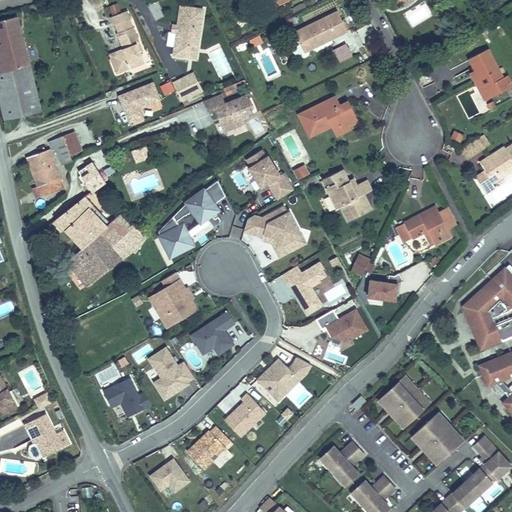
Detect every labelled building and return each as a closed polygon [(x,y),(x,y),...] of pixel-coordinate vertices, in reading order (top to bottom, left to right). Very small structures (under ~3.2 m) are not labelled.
[(181,6),(178,26),(177,33),(174,55),(188,58),(190,44),(198,45),(203,9),(181,6)] [(125,47),(123,49),(116,51),(119,59),(112,62),(117,74),(131,68),(129,62),(142,57),(140,52),(143,51),(134,27),(133,27),(130,19),(130,18),(127,10),(111,17),(114,25),(115,24),(119,33),(117,33),(121,44),(124,43),(125,47)] [(347,30),(338,11),(295,32),(305,52),(347,30)] [(16,16),(0,20),(0,100),(5,120),(41,111),(16,16)] [(340,62),(352,56),(346,43),(334,49),(340,62)] [(198,45),(190,44),(188,58),(196,59),(198,45)] [(300,45),(292,49),(295,56),(303,52),(300,45)] [(469,58),(475,70),(476,72),(477,71),(479,75),(478,76),(484,88),(491,84),(496,94),(511,86),(511,84),(507,75),(503,77),(498,69),(488,49),(469,58)] [(116,51),(109,54),(112,62),(119,59),(116,51)] [(144,63),(142,57),(129,62),(131,68),(144,63)] [(475,70),(471,73),(485,100),(496,94),(491,84),(484,88),(478,76),(479,75),(477,71),(476,72),(475,70)] [(193,73),(173,83),(182,101),(202,91),(193,73)] [(223,89),(224,92),(246,83),(244,80),(223,89)] [(153,82),(119,96),(124,107),(126,106),(128,109),(125,110),(129,122),(143,116),(139,107),(160,99),(153,82)] [(225,104),(220,94),(204,100),(209,111),(215,108),(221,122),(225,131),(245,123),(243,118),(253,114),(245,95),(225,104)] [(335,96),(299,114),(310,137),(332,125),(337,136),(351,129),(349,125),(358,121),(348,101),(340,105),(335,96)] [(493,101),(487,104),(490,110),(496,107),(493,101)] [(464,135),(454,130),(451,137),(460,142),(464,135)] [(74,131),(62,136),(70,155),(82,150),(74,131)] [(248,132),(233,138),(237,148),(252,142),(248,132)] [(53,149),(56,149),(62,165),(72,160),(70,155),(62,136),(49,141),(53,149)] [(484,148),(477,138),(462,147),(469,158),(484,148)] [(145,145),(133,151),(137,162),(149,157),(145,145)] [(490,161),(482,166),(485,170),(485,171),(476,177),(481,185),(490,180),(492,183),(502,177),(504,177),(511,171),(511,145),(506,149),(505,147),(488,158),(490,161)] [(50,149),(32,155),(37,169),(32,171),(39,188),(34,190),(37,197),(64,188),(50,149)] [(263,186),(267,184),(268,183),(270,186),(269,187),(277,200),(293,190),(282,173),(280,175),(268,156),(266,157),(261,150),(246,160),(250,167),(248,168),(255,180),(258,178),(263,186)] [(37,169),(32,155),(27,157),(32,171),(37,169)] [(474,157),(468,160),(473,168),(479,164),(474,157)] [(93,162),(79,171),(92,191),(104,182),(98,172),(99,171),(93,162)] [(304,165),(293,171),(297,180),(309,174),(304,165)] [(106,177),(114,173),(111,166),(103,170),(106,177)] [(349,182),(348,181),(342,169),(322,179),(336,208),(341,206),(348,221),(371,209),(364,194),(372,190),(367,180),(356,185),(350,188),(348,183),(349,182)] [(348,183),(350,188),(356,185),(353,179),(348,181),(349,182),(348,183)] [(226,196),(218,180),(187,202),(192,208),(175,216),(177,222),(158,231),(168,252),(190,241),(186,234),(187,233),(185,228),(206,217),(213,228),(222,221),(218,216),(215,218),(212,214),(218,210),(214,205),(226,196)] [(490,180),(481,185),(483,188),(492,183),(490,180)] [(256,193),(264,207),(275,201),(267,187),(256,193)] [(86,199),(84,197),(54,221),(62,231),(65,228),(83,248),(101,232),(110,223),(93,205),(92,205),(86,199)] [(156,227),(158,231),(177,222),(175,216),(192,208),(187,202),(156,227)] [(423,213),(396,227),(404,242),(424,232),(427,230),(435,244),(451,236),(448,229),(457,224),(448,207),(439,211),(436,206),(427,211),(428,213),(424,215),(423,213)] [(279,256),(298,247),(290,233),(298,229),(289,212),(287,213),(284,207),(270,214),(274,220),(268,223),(265,235),(263,240),(272,243),(279,256)] [(146,235),(145,235),(122,213),(110,223),(101,232),(124,258),(133,252),(134,252),(142,240),(146,235)] [(256,219),(252,232),(265,235),(268,223),(274,220),(270,214),(256,219)] [(245,229),(252,232),(256,219),(253,215),(248,219),(245,229)] [(305,243),(298,229),(290,233),(298,247),(305,243)] [(427,230),(424,232),(431,246),(435,244),(427,230)] [(83,248),(68,261),(68,262),(87,285),(124,258),(101,232),(83,248)] [(148,245),(142,240),(134,252),(140,256),(143,252),(150,257),(154,251),(147,246),(148,245)] [(353,266),(365,271),(365,270),(369,262),(370,260),(359,254),(353,266)] [(340,261),(337,256),(330,260),(333,265),(340,261)] [(297,296),(308,313),(323,305),(312,287),(329,276),(320,262),(302,273),(298,265),(281,275),(286,284),(289,282),(294,291),(297,289),(300,294),(297,296)] [(369,262),(365,270),(371,272),(374,264),(369,262)] [(511,306),(511,269),(506,263),(465,302),(481,347),(503,339),(488,306),(500,294),(511,306)] [(353,266),(351,270),(363,276),(365,271),(353,266)] [(180,279),(176,272),(163,280),(167,287),(180,279)] [(180,279),(167,287),(158,292),(163,302),(155,306),(168,327),(198,309),(192,300),(192,299),(190,300),(184,290),(186,289),(185,288),(180,279)] [(48,280),(41,286),(47,303),(54,295),(48,280)] [(363,293),(367,284),(363,282),(359,291),(363,293)] [(373,286),(367,284),(363,293),(368,296),(373,286)] [(192,299),(192,300),(195,298),(188,287),(185,288),(186,289),(184,290),(190,300),(192,299)] [(334,309),(317,318),(323,329),(336,322),(338,326),(336,327),(339,333),(351,336),(358,332),(359,334),(368,329),(357,308),(340,318),(334,309)] [(235,322),(228,311),(191,335),(203,354),(214,347),(219,354),(231,346),(232,341),(225,330),(235,322)] [(178,364),(182,361),(171,345),(167,348),(178,364)] [(511,346),(477,361),(486,384),(511,375),(511,373),(511,369),(511,368),(511,346)] [(166,347),(149,358),(161,378),(154,382),(165,399),(178,391),(177,388),(188,381),(194,377),(184,362),(178,366),(166,347)] [(266,371),(257,380),(278,401),(306,374),(311,365),(297,357),(293,364),(288,369),(279,359),(270,368),(271,369),(268,372),(266,371)] [(18,408),(9,391),(0,375),(0,374),(0,414),(1,417),(18,408)] [(405,376),(382,396),(391,407),(402,398),(407,404),(396,413),(405,424),(429,404),(417,390),(405,376)] [(128,417),(152,405),(145,392),(139,395),(130,378),(103,391),(111,407),(121,402),(128,417)] [(177,388),(178,391),(190,383),(188,381),(177,388)] [(511,391),(503,399),(511,409),(511,391)] [(46,392),(33,399),(39,410),(52,403),(46,392)] [(267,411),(248,393),(242,399),(245,402),(227,421),(243,437),(267,411)] [(359,410),(366,400),(359,395),(352,406),(359,410)] [(382,396),(377,400),(387,411),(391,407),(382,396)] [(391,407),(387,411),(392,417),(396,413),(407,404),(402,398),(391,407)] [(282,415),(288,420),(293,414),(288,409),(282,415)] [(396,413),(392,417),(401,428),(405,424),(396,413)] [(56,434),(46,414),(27,423),(36,442),(44,456),(70,443),(63,430),(56,434)] [(437,414),(414,434),(423,445),(434,436),(439,441),(428,451),(437,462),(461,442),(449,428),(437,414)] [(36,442),(27,423),(25,424),(34,443),(36,442)] [(231,440),(217,426),(211,432),(210,430),(188,452),(204,469),(226,447),(225,446),(231,440)] [(414,434),(409,438),(419,449),(423,445),(414,434)] [(423,445),(419,449),(424,455),(428,451),(439,441),(434,436),(423,445)] [(475,446),(480,453),(491,443),(485,437),(475,446)] [(320,458),(345,485),(358,472),(351,465),(349,463),(351,461),(353,463),(364,454),(352,441),(342,451),(344,453),(342,455),(340,453),(333,446),(320,458)] [(484,456),(494,447),(491,443),(480,453),(484,456)] [(62,453),(68,461),(81,452),(75,444),(62,453)] [(459,511),(498,478),(511,467),(494,447),(484,456),(481,458),(486,464),(432,511),(459,511)] [(428,451),(424,455),(433,466),(437,462),(428,451)] [(190,481),(173,459),(165,465),(167,466),(162,470),(161,468),(151,476),(161,490),(170,484),(175,492),(190,481)] [(352,492),(370,511),(383,511),(389,506),(383,499),(381,497),(383,495),(385,497),(395,488),(384,476),(374,485),(376,487),(374,489),(372,487),(365,480),(352,492)] [(284,511),(270,498),(261,508),(265,511),(284,511)] [(206,511),(210,504),(203,500),(199,507),(206,511)]
